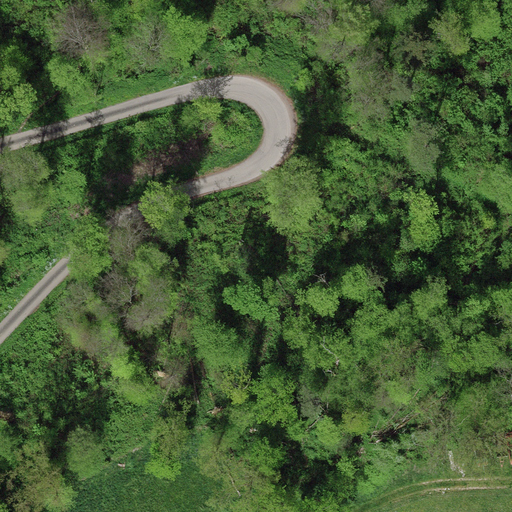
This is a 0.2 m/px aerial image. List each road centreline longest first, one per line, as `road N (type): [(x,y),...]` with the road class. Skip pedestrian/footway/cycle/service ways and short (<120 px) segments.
road 1 (unclassified): [(0,145),(220,86),(260,94),(281,136),(261,164),(158,195),(84,241),(0,327)]
road 2 (track): [(390,511),(511,498)]
